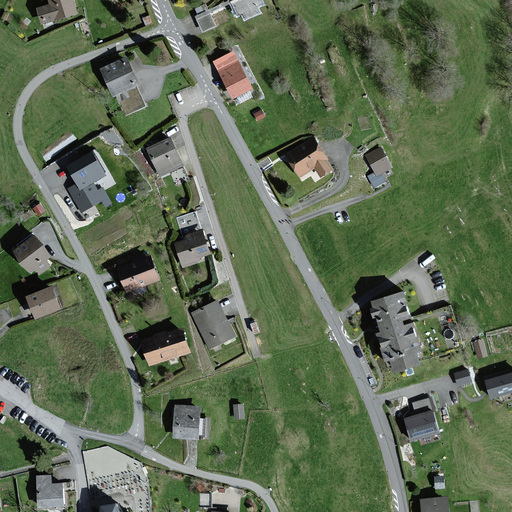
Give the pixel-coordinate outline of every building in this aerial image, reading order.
[(50,0),(51,4),(39,8),(43,24),(79,14),(74,0),(50,0)] [(262,0),(231,0),(239,16),(244,14),(247,19),(260,12),(257,7),(264,4),(262,0)] [(211,13),(197,19),(202,32),(216,26),(211,13)] [(140,85),(128,57),(102,68),(114,95),(117,94),(126,114),(145,106),(136,86),(140,85)] [(252,87),(237,58),(218,67),(233,97),(252,87)] [(265,116),(262,110),(255,114),(258,120),(265,116)] [(329,159),(316,137),(288,155),(301,176),(315,167),(321,176),(333,169),(327,160),(329,159)] [(184,165),(171,138),(149,148),(161,175),(184,165)] [(392,167),(381,147),(367,155),(376,172),(369,176),(375,187),(386,180),(381,173),(392,167)] [(106,175),(93,152),(69,166),(79,183),(69,188),(82,211),(103,200),(93,182),(106,175)] [(211,253),(204,229),(201,230),(196,213),(179,218),(185,240),(177,242),(184,266),(198,262),(196,257),(211,253)] [(51,256),(35,235),(15,251),(31,271),(37,267),(41,272),(50,265),(46,260),(51,256)] [(160,279),(152,256),(146,258),(145,255),(134,259),(135,263),(120,268),(128,290),(160,279)] [(61,308),(53,287),(29,296),(37,317),(61,308)] [(411,317),(405,292),(375,300),(376,307),(373,307),(376,317),(380,316),(384,331),(380,332),(384,347),(383,347),(387,360),(393,359),(396,370),(421,363),(418,351),(423,350),(419,337),(418,337),(414,323),(406,325),(404,319),(411,317)] [(236,336),(218,301),(193,313),(210,348),(236,336)] [(190,352),(183,328),(168,333),(167,330),(157,333),(158,336),(143,341),(151,364),(190,352)] [(487,355),(483,340),(475,342),(479,358),(487,355)] [(472,381),(469,369),(456,373),(459,384),(472,381)] [(511,391),(511,373),(488,380),(492,397),(511,391)] [(243,404),(235,405),(236,418),(244,417),(243,404)] [(199,438),(201,406),(177,405),(175,436),(199,438)] [(440,432),(434,411),(407,418),(413,440),(440,432)] [(52,484),(51,475),(38,476),(40,507),(65,505),(63,483),(52,484)] [(450,511),(449,497),(422,499),(423,511),(450,511)] [(120,511),(120,503),(101,505),(101,511),(120,511)]
